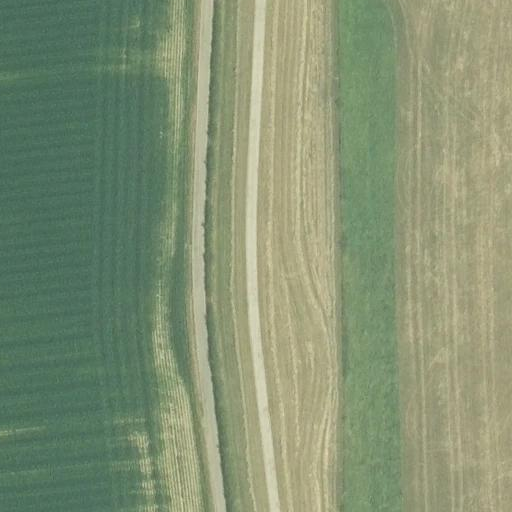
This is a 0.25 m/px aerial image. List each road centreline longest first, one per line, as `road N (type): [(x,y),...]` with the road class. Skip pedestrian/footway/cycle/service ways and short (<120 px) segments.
road 1 (unclassified): [(219,511),(197,306),(206,0)]
road 2 (track): [(259,0),(250,240),(273,511)]
